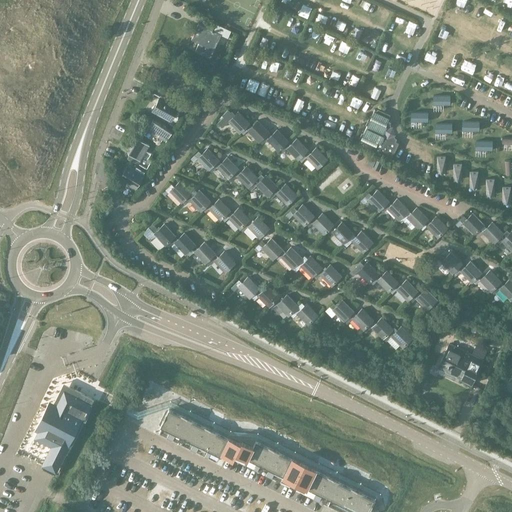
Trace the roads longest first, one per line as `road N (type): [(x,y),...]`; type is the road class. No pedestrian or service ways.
road 1 (tertiary): [(333,397),(74,266)]
road 2 (tertiary): [(66,285),(149,329),(333,397)]
road 3 (secondary): [(53,234),(83,131),(139,0)]
road 4 (tertiary): [(511,485),(333,397)]
road 5 (unclassified): [(95,167),(159,0)]
